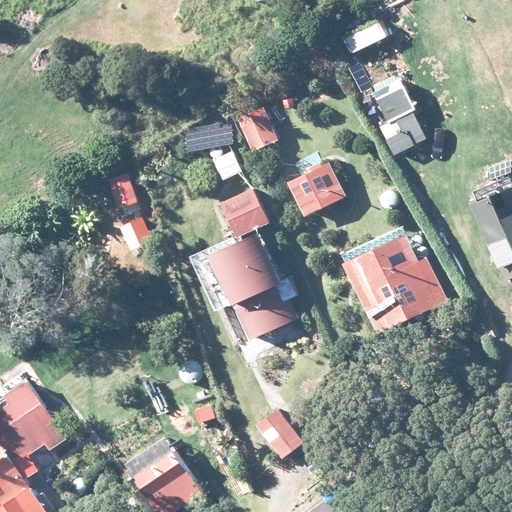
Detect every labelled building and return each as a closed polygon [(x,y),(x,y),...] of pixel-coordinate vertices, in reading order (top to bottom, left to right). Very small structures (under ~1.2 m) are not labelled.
[(348,34),(355,50),(390,35),(383,19),(348,34)] [(248,125),(258,149),(283,138),(273,114),(248,125)] [(219,157),(229,177),(249,168),(239,148),(219,157)] [(294,179),(311,213),(352,193),(336,159),(294,179)] [(109,179),(118,204),(135,198),(125,173),(109,179)] [(231,198),(246,234),(278,219),(262,184),(231,198)] [(511,192),(481,205),(511,281),(511,192)] [(78,209),(90,228),(102,220),(90,201),(78,209)] [(269,228),(223,247),(259,333),(301,315),(293,297),(303,293),(295,273),(289,275),(269,228)] [(428,271),(410,232),(354,257),(386,328),(448,300),(434,268),(428,271)] [(0,413),(0,420),(22,457),(52,440),(55,446),(71,436),(34,378),(11,393),(17,402),(0,413)] [(263,422),(288,456),(309,440),(284,406),(263,422)] [(0,511),(0,504),(35,483),(4,431),(0,433),(0,511)] [(171,511),(175,511),(210,488),(182,447),(145,472),(171,511)] [(56,511),(58,511),(40,483),(4,506),(8,511),(56,511)]
